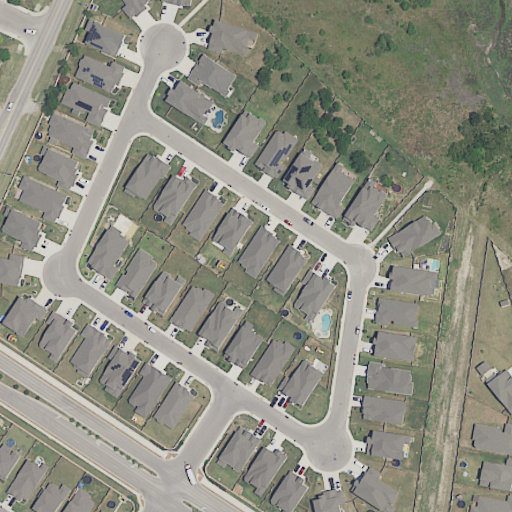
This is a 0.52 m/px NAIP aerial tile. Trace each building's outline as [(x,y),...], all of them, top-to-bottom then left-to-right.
[(122,0),(127,4),(122,9),(131,20),(153,0),(122,0)] [(191,0),(161,0),(161,1),(190,8),(191,0)] [(116,57),(126,35),(90,18),(85,30),(90,32),(85,42),(116,57)] [(207,49),(222,53),(223,49),(248,55),(254,30),(214,21),(207,49)] [(110,66),(84,55),(74,77),(114,94),(126,67),(113,61),(110,66)] [(189,79),(227,96),(237,73),(200,55),(189,79)] [(166,101),(202,124),(207,116),(204,114),(212,101),(179,80),(166,101)] [(62,103),(88,114),(86,121),(100,127),(112,99),(71,82),(62,103)] [(250,159),(259,146),(254,142),(267,123),(246,109),(224,143),(250,159)] [(97,132),(56,113),(45,135),(75,149),(73,152),(85,158),(97,132)] [(255,166),(277,179),(284,167),(282,166),(297,139),(277,128),(255,166)] [(82,162),(44,146),(40,154),(45,156),(38,172),(59,180),(57,186),(70,191),(82,162)] [(145,203),(169,166),(149,152),(125,189),(145,203)] [(315,188),(310,185),(322,165),(312,159),(313,158),(301,152),(283,183),(309,199),(315,188)] [(339,205),(356,177),(335,164),(311,204),(337,219),(343,208),(339,205)] [(173,222),(195,188),(174,174),(152,209),(173,222)] [(57,224),(68,194),(23,177),(19,189),(23,190),(19,202),(46,212),(43,219),(57,224)] [(365,183),(343,219),(354,226),(356,222),(371,231),(379,219),(374,216),(386,196),(365,183)] [(203,240),(224,201),(203,189),(182,228),(203,240)] [(233,252),(254,221),(233,208),(213,239),(233,252)] [(42,222),(12,209),(3,232),(23,240),(20,247),(34,253),(42,234),(38,232),(42,222)] [(389,235),(399,257),(437,239),(427,217),(389,235)] [(257,277),(280,239),(260,227),(237,264),(257,277)] [(129,242),(109,229),(87,264),(111,280),(118,269),(114,266),(129,242)] [(267,281),(276,286),(273,290),(285,297),(308,257),(288,245),(267,281)] [(117,287),(137,298),(158,260),(138,248),(117,287)] [(24,263),(0,256),(0,282),(18,287),(24,263)] [(390,291),(427,296),(431,270),(394,265),(390,291)] [(335,284),(310,269),(302,283),(306,285),(293,308),(314,320),(335,284)] [(164,316),(183,284),(162,271),(143,303),(164,316)] [(212,293),(191,283),(171,323),(193,333),(212,293)] [(34,318),(42,321),(48,308),(19,295),(4,327),(25,337),(34,318)] [(418,327),(419,318),(417,318),(419,303),(379,298),(375,324),(389,326),(389,323),(418,327)] [(199,335),(209,341),(207,345),(218,352),(240,315),(219,302),(199,335)] [(51,325),(40,344),(53,352),(50,358),(58,363),(77,330),(71,326),(73,323),(54,311),(47,322),(51,325)] [(86,338),(70,362),(79,368),(76,372),(87,379),(113,340),(88,324),(81,335),(86,338)] [(223,356),(244,369),(264,338),(244,325),(223,356)] [(418,337),(377,331),(373,356),(414,362),(418,337)] [(295,349),(275,337),(251,374),(271,387),(295,349)] [(112,361),(99,383),(120,396),(141,360),(115,345),(108,358),(112,361)] [(277,389),(302,406),(324,375),(303,360),(291,379),(286,376),(277,389)] [(144,377),(128,401),(138,408),(135,412),(146,419),(172,378),(147,362),(139,374),(144,377)] [(366,389),(412,395),(414,382),(409,382),(411,370),(370,364),(366,389)] [(488,383),(511,413),(511,376),(506,369),(488,383)] [(195,393),(174,382),(154,420),(175,431),(195,393)] [(403,424),(406,402),(365,395),(361,418),(403,424)] [(476,425),(472,448),(511,454),(511,424),(505,424),(504,429),(476,425)] [(243,471),(260,438),(238,427),(221,460),(243,471)] [(366,455),(403,459),(406,434),(373,431),(372,439),(368,439),(366,455)] [(22,456),(4,443),(0,448),(0,475),(6,480),(22,456)] [(263,494),(286,458),(266,444),(242,480),(263,494)] [(25,503),(47,471),(28,459),(7,491),(25,503)] [(479,486),(511,491),(511,460),(507,459),(506,465),(483,461),(479,486)] [(384,511),(390,511),(402,493),(365,472),(362,479),(358,477),(349,492),(384,511)] [(299,481),(298,482),(287,475),(270,501),(286,511),(292,511),(308,487),(299,481)] [(33,508),(39,511),(55,511),(69,492),(52,480),(33,508)] [(89,511),(97,500),(79,489),(64,511),(89,511)] [(314,500),(315,511),(341,511),(340,504),(345,503),(342,489),(324,492),(325,498),(314,500)] [(470,511),(511,511),(511,496),(508,495),(506,501),(479,496),(477,507),(472,505),(470,511)]
